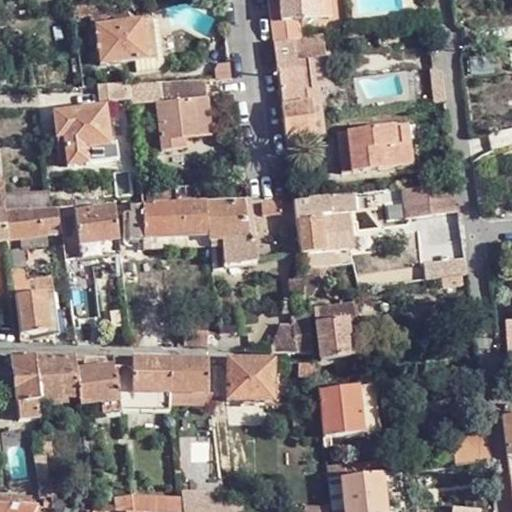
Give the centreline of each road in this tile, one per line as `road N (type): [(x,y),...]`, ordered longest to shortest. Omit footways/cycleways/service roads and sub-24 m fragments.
road 1 (residential): [(472,232),(503,511)]
road 2 (residential): [(443,0),(472,232)]
road 3 (residential): [(266,177),(244,0)]
